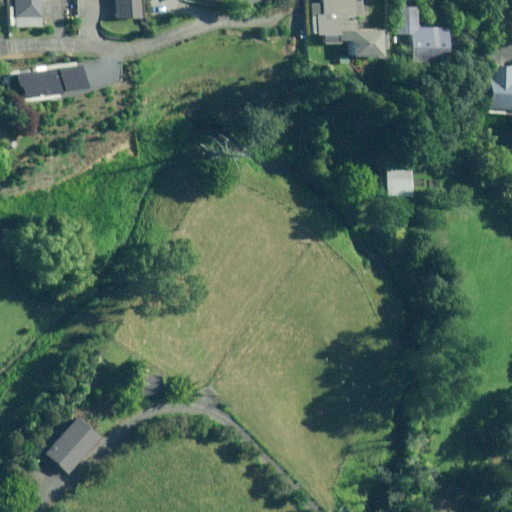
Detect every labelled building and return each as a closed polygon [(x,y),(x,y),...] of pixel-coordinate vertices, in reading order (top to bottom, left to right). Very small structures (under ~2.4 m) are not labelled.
[(11,0),(12,17),(39,17),(39,14),(39,0),(11,0)] [(111,0),(112,11),(112,17),(137,17),(136,0),(111,0)] [(354,29),(353,0),(320,0),(320,2),(309,2),(310,34),(336,34),(337,40),(350,39),(350,56),(358,56),(358,61),(369,61),(368,56),(384,56),(383,48),(385,48),(385,28),(354,29)] [(410,62),(448,61),(448,26),(421,26),(422,19),(417,19),(417,6),(413,6),(395,6),(395,33),(410,33),(410,62)] [(511,70),(510,70),(510,67),(485,65),(480,86),(478,108),(511,111),(510,114),(511,114),(511,70)] [(77,66),(13,74),(16,98),(80,90),(77,66)] [(413,195),(413,163),(389,163),(388,195),(413,195)] [(136,395),(159,394),(157,374),(144,375),(135,375),(136,380),(136,395)] [(64,474),(96,437),(72,416),(40,453),(64,474)]
